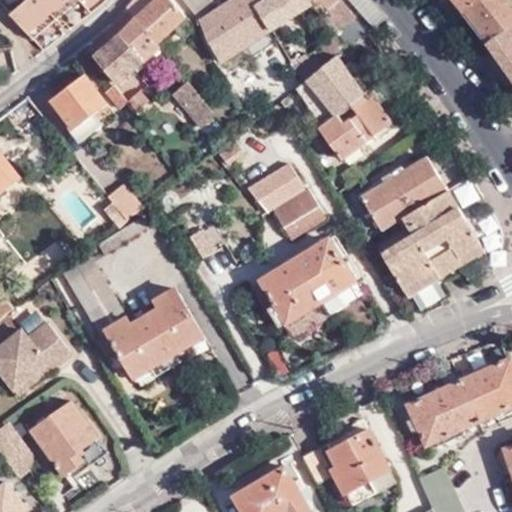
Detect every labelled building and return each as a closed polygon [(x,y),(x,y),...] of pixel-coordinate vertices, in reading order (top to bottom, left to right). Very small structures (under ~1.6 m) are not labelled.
[(9,0),(4,5),(9,11),(22,0),(21,0),(9,0)] [(7,13),(9,15),(25,2),(22,0),(9,11),(7,13)] [(9,15),(35,39),(79,0),(26,0),(25,2),(9,15)] [(187,16),(172,0),(132,0),(127,6),(159,42),(187,16)] [(183,0),(197,15),(214,4),(210,0),(183,0)] [(260,2),(259,0),(232,0),(201,20),(214,47),(223,60),(272,28),(257,5),(260,2)] [(312,2),(310,0),(263,0),(260,2),(257,5),(272,28),(312,2)] [(355,17),(339,0),(325,0),(318,7),(339,30),(355,17)] [(368,0),(350,0),(371,27),(382,19),(368,0)] [(456,0),(466,11),(479,0),(456,0)] [(511,0),(479,0),(466,11),(489,43),(511,25),(511,0)] [(159,42),(127,6),(92,45),(97,51),(95,55),(119,82),(163,47),(159,42)] [(355,17),(339,30),(315,50),(317,54),(306,63),(302,59),(295,65),(305,81),(337,57),(343,51),(368,32),(355,17)] [(511,25),(489,43),(511,74),(511,25)] [(344,67),(337,57),(305,81),(296,88),(316,115),(334,102),(342,112),(352,104),(370,91),(357,72),(351,76),(344,67)] [(351,76),(357,72),(350,62),(344,67),(351,76)] [(76,129),(95,114),(107,104),(85,74),(52,99),(76,129)] [(213,107),(189,78),(179,87),(203,115),(213,107)] [(392,94),(383,81),(370,91),(352,104),(358,114),(344,124),(337,115),(321,127),(342,158),(393,122),(380,104),(392,94)] [(126,102),(113,86),(106,91),(120,107),(126,102)] [(126,102),(135,112),(146,102),(139,92),(126,102)] [(28,96),(18,104),(27,116),(37,108),(28,96)] [(101,122),(95,114),(76,129),(82,137),(101,122)] [(0,193),(21,176),(0,149),(0,193)] [(405,216),(449,190),(429,156),(363,196),(384,229),(405,216)] [(127,219),(143,206),(123,182),(108,196),(112,201),(127,219)] [(327,216),(308,187),(273,208),(292,240),(327,216)] [(480,241),(449,190),(405,216),(414,233),(383,251),(404,288),(437,268),(442,276),(464,262),(458,254),(480,241)] [(103,209),(117,227),(127,219),(112,201),(103,209)] [(105,254),(150,225),(144,215),(99,243),(105,254)] [(282,326),(285,324),(355,281),(362,276),(351,258),(345,261),(329,236),(262,279),(277,304),(271,309),(282,326)] [(486,249),(480,241),(458,254),(464,262),(486,249)] [(135,376),(151,366),(186,346),(203,335),(175,289),(155,301),(160,308),(131,324),(90,257),(65,272),(101,333),(106,330),(135,376)] [(437,268),(404,288),(409,296),(442,276),(437,268)] [(355,281),(285,324),(292,335),(361,292),(355,281)] [(0,318),(10,310),(0,297),(0,318)] [(22,327),(0,344),(0,371),(20,395),(71,354),(46,323),(29,336),(22,327)] [(186,346),(151,366),(157,376),(192,354),(186,346)] [(511,356),(461,380),(479,421),(511,406),(511,356)] [(428,445),(479,421),(461,380),(410,402),(416,416),(421,429),(428,445)] [(77,451),(98,437),(73,402),(33,429),(65,473),(71,470),(84,460),(77,451)] [(421,429),(416,416),(409,420),(415,433),(421,429)] [(21,458),(30,469),(38,463),(7,421),(0,425),(0,429),(5,436),(15,450),(21,458)] [(372,481),(389,472),(393,469),(369,429),(329,451),(337,464),(331,467),(345,492),(347,492),(356,508),(380,494),(372,481)] [(0,439),(0,449),(6,457),(15,450),(5,436),(0,439)] [(108,452),(98,437),(77,451),(84,460),(71,470),(74,475),(108,452)] [(6,457),(12,465),(21,458),(15,450),(6,457)] [(20,476),(30,469),(21,458),(12,465),(20,476)] [(236,495),(246,511),(309,511),(312,510),(285,465),(236,495)] [(420,478),(426,491),(451,480),(446,467),(420,478)] [(397,485),(389,472),(372,481),(380,494),(397,485)] [(426,491),(435,511),(464,511),(451,480),(426,491)] [(0,511),(29,511),(6,483),(0,487),(0,511)]
